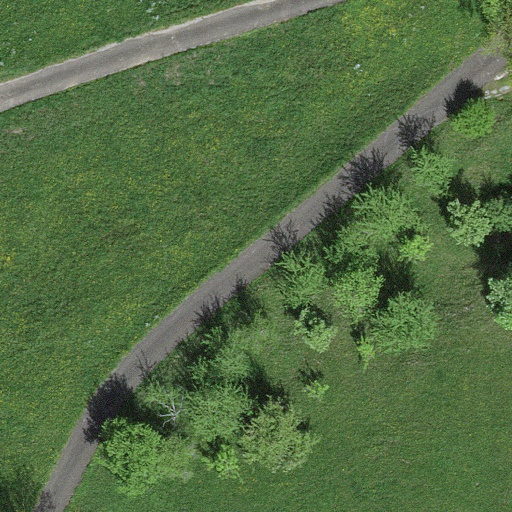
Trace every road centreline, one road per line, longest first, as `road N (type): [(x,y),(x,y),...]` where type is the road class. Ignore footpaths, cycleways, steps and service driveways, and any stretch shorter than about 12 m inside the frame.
road 1 (track): [(511,37),(175,327),(106,407),(45,511)]
road 2 (track): [(0,98),(290,0)]
